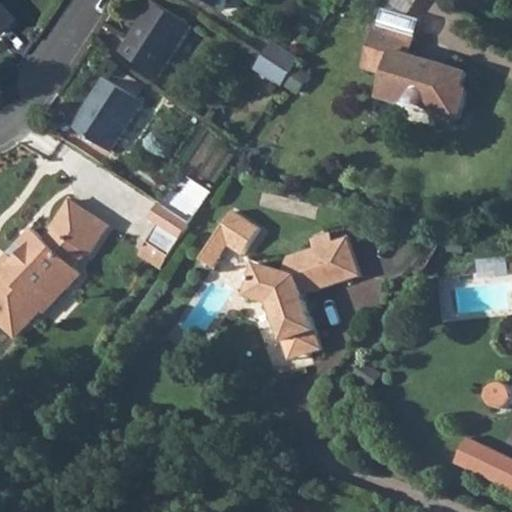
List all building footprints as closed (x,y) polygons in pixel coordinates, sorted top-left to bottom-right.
[(188,0),(221,21),(234,0),(188,0)] [(392,0),(411,11),(418,0),(392,0)] [(4,4),(0,8),(0,26),(3,30),(16,17),(4,4)] [(154,13),(122,63),(161,89),(193,39),(154,13)] [(371,31),(359,72),(382,79),(376,100),(401,107),(402,104),(424,110),(423,114),(454,122),(463,92),(459,90),(462,76),(408,60),(403,58),(408,42),(371,31)] [(276,42),(260,68),(302,94),(318,67),(276,42)] [(106,87),(73,138),(112,164),(145,112),(106,87)] [(201,219),(170,199),(161,212),(165,215),(187,230),(192,232),(201,219)] [(110,236),(73,212),(54,242),(57,244),(46,251),(34,240),(9,265),(13,269),(0,282),(0,333),(16,348),(42,321),(39,319),(60,296),(66,301),(81,285),(74,278),(89,264),(92,266),(110,236)] [(148,251),(169,266),(192,232),(187,230),(165,215),(161,212),(151,227),(160,234),(148,251)] [(268,230),(241,212),(208,261),(221,269),(236,246),(250,255),(268,230)] [(316,242),(319,251),(337,245),(334,236),(316,242)] [(273,306),(286,344),(298,340),(304,359),(324,352),(306,298),(362,279),(350,241),(337,245),(319,251),(293,260),(288,273),(262,265),(251,298),(273,306)] [(298,340),(286,344),(291,363),(304,359),(298,340)] [(497,387),(494,393),(495,401),(499,406),(504,409),(511,408),(511,382),(508,382),(502,383),(497,387)] [(511,460),(468,439),(456,464),(511,491),(511,460)]
